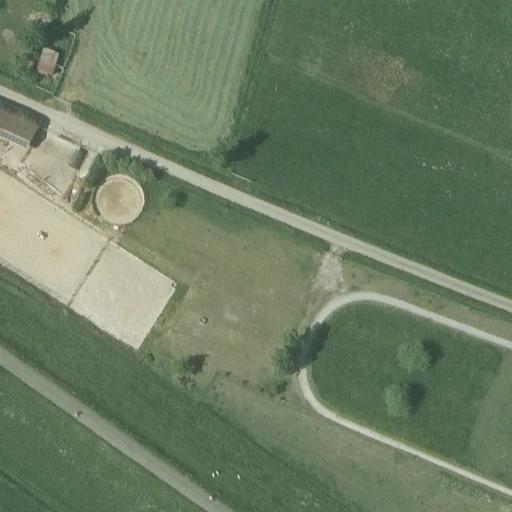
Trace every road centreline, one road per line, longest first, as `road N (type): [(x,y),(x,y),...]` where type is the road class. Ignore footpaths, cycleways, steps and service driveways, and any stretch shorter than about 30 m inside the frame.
road 1 (unclassified): [(0,95),(511,306)]
road 2 (unclassified): [(218,511),(0,357)]
